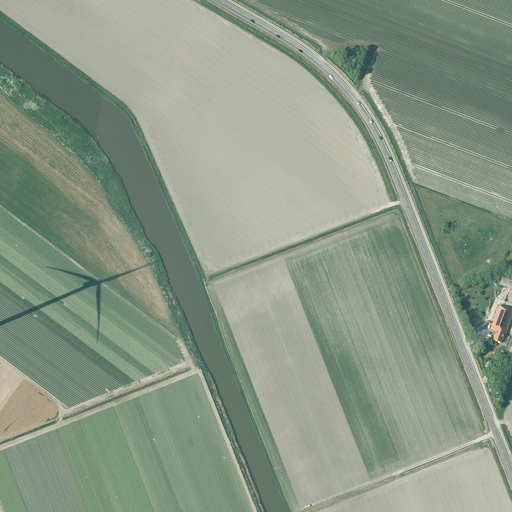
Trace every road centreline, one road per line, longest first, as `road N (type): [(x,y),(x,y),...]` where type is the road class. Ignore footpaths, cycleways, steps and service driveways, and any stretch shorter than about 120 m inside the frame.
road 1 (secondary): [(511,475),(374,131),(302,52),(211,0)]
road 2 (track): [(194,371),(0,448)]
